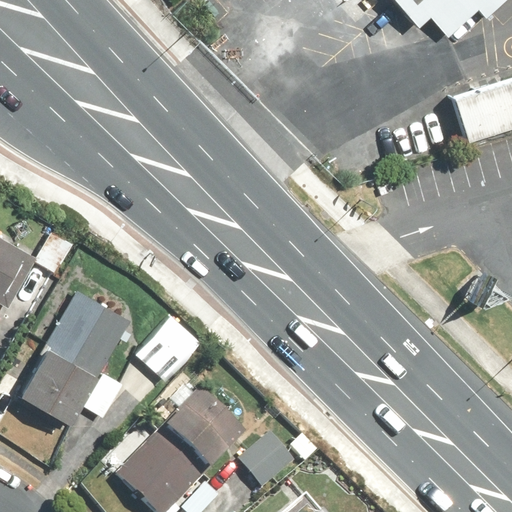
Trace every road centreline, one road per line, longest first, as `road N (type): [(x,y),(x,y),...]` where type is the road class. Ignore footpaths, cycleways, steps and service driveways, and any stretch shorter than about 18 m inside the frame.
road 1 (primary): [(183,181),(508,511)]
road 2 (primary): [(52,0),(183,181)]
road 3 (primary): [(183,181),(0,55)]
